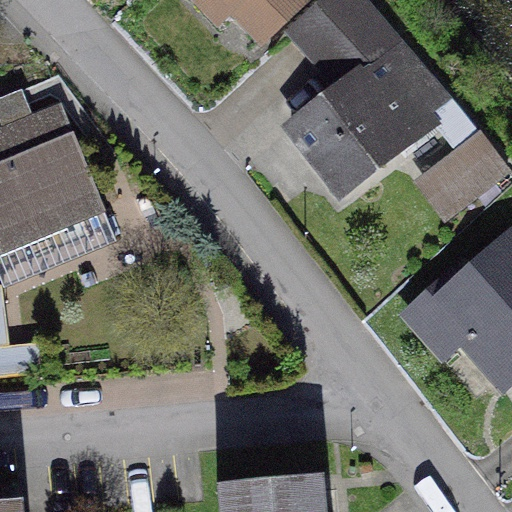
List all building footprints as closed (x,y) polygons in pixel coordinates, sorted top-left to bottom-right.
[(190,0),(214,24),(239,0),(190,0)] [(332,0),(287,40),(311,66),(368,15),(355,0),(332,0)] [(444,103),(368,15),(311,66),(310,67),(334,97),(287,133),(336,197),(428,126),(423,120),(444,103)] [(0,249),(98,209),(57,109),(0,132),(0,249)] [(420,189),(443,218),(488,182),(466,154),(420,189)] [(511,379),(511,239),(462,285),(450,272),(404,313),(444,357),(465,338),(507,384),(511,379)] [(319,511),(317,483),(228,491),(229,511),(319,511)]
